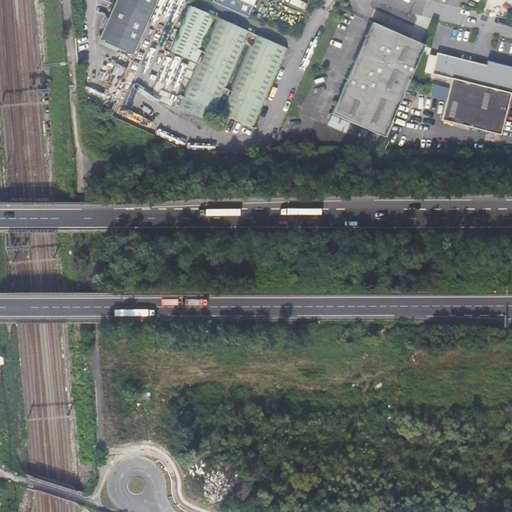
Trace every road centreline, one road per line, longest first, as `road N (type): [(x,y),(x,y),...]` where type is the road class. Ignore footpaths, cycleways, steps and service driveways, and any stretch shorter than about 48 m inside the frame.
road 1 (trunk): [(0,307),(511,305)]
road 2 (trunk): [(511,218),(0,218)]
road 3 (unclassified): [(511,32),(396,0)]
